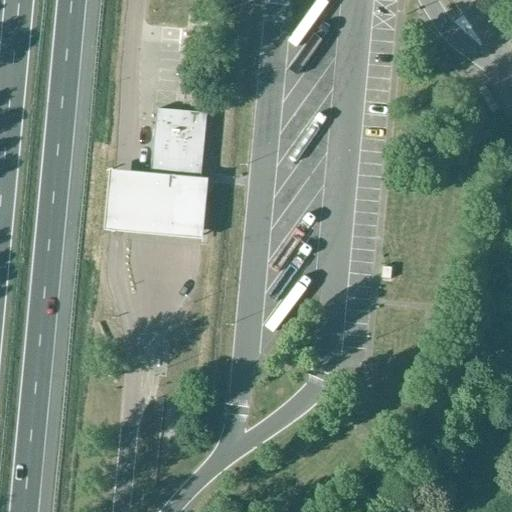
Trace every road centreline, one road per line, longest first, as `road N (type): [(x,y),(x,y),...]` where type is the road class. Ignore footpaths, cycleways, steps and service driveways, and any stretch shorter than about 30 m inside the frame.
road 1 (motorway): [(20,511),(66,0)]
road 2 (motorway): [(14,0),(0,160)]
